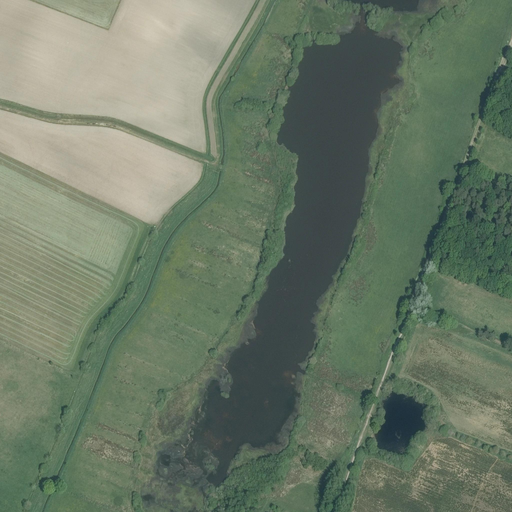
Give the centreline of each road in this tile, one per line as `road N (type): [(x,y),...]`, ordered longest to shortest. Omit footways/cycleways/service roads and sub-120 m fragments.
road 1 (track): [(332,511),(511,41)]
road 2 (track): [(263,0),(211,99),(214,163),(113,126),(0,107)]
